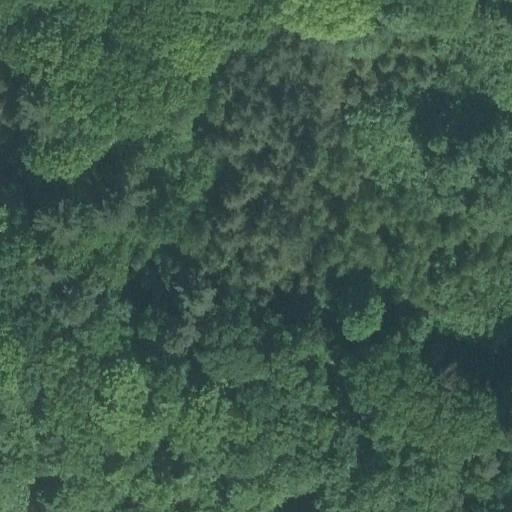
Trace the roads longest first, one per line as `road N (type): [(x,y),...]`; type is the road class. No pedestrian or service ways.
road 1 (track): [(0,279),(511,419)]
road 2 (track): [(511,205),(445,432),(398,511)]
